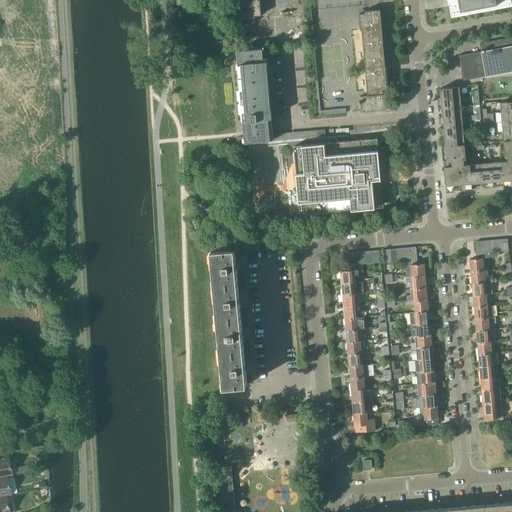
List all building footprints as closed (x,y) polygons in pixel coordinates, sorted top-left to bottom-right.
[(238,0),(240,18),(255,17),(255,15),(261,14),(259,0),(238,0)] [(511,5),(511,4),(511,0),(447,0),(451,17),(511,5)] [(380,9),(365,11),(365,13),(359,13),(360,29),(362,29),(368,95),(360,96),(360,100),(359,100),(359,102),(360,102),(361,111),(387,109),(385,93),(383,94),(382,88),(387,88),(380,9)] [(192,16),(178,17),(179,35),(193,34),(192,16)] [(481,51),(458,55),(463,80),(486,76),(511,70),(511,37),(480,43),(481,51)] [(245,136),(245,143),(246,142),(257,141),(271,140),(270,134),(270,132),(263,48),(237,50),(237,52),(241,51),(241,55),(238,56),(244,126),(247,126),(248,133),(248,134),(244,134),(245,136)] [(346,108),(338,108),(321,110),(318,81),(313,81),(317,115),(346,113),(346,108)] [(453,98),(461,97),(460,87),(453,88),(441,89),(442,99),(453,98)] [(461,107),(461,97),(453,98),(442,99),(442,108),(454,107),(461,107)] [(511,101),(507,102),(500,103),(501,113),(508,112),(511,111),(511,101)] [(462,116),(462,108),(461,107),(454,107),(442,108),(443,118),(455,117),(462,116)] [(511,111),(508,112),(501,113),(502,122),(509,122),(511,121),(511,111)] [(463,126),(462,116),(455,117),(443,118),(444,128),(456,127),(463,126)] [(511,121),(509,122),(502,122),(503,132),(510,131),(511,131),(511,121)] [(457,136),(464,136),(463,126),(456,127),(444,128),(445,137),(457,136)] [(511,131),(510,131),(503,132),(504,142),(511,141),(511,140),(511,131)] [(465,145),(464,136),(457,136),(445,137),(446,147),(458,146),(465,145)] [(383,193),(378,138),(369,139),(338,142),(328,143),(325,143),(322,143),(314,144),(294,146),(299,206),(300,215),(352,210),(356,210),(365,209),(384,207),(383,193)] [(511,140),(511,141),(504,142),(506,161),(502,161),(502,168),(504,181),(504,187),(511,186),(511,140)] [(458,146),(446,147),(447,160),(444,161),(447,192),(455,191),(454,185),(461,185),(461,191),(473,190),(472,184),(471,171),(470,164),(467,165),(465,145),(458,146)] [(492,169),(493,182),(504,181),(502,168),(502,161),(491,162),(492,169)] [(481,170),(482,183),(493,182),(492,169),(491,162),(481,163),(481,170)] [(472,184),(482,183),(481,170),(481,163),(470,164),(471,171),(472,184)] [(212,250),(215,284),(238,282),(237,270),(242,270),(242,265),(241,260),(236,260),(235,248),(212,250)] [(371,251),(372,262),(379,262),(378,250),(371,251)] [(471,271),(485,270),(484,258),(488,257),(487,252),(482,253),(476,253),(477,258),(470,259),(471,271)] [(412,276),(425,274),(424,263),(411,264),(412,276)] [(355,269),(355,264),(353,264),(347,265),(347,270),(341,270),(342,282),(355,281),(359,281),(359,276),(355,276),(354,269),(355,269)] [(486,281),(485,270),(471,271),(472,282),(486,281)] [(425,274),(412,276),(405,276),(405,282),(409,282),(409,288),(413,288),(426,287),(425,274)] [(362,280),(359,281),(355,281),(342,282),(343,295),(356,293),(359,293),(358,286),(362,285),(362,280)] [(486,288),(486,281),(472,282),(473,295),(487,293),(489,293),(489,288),(486,288)] [(239,294),(238,282),(215,284),(218,318),(241,316),(240,304),(245,304),(245,298),(244,293),(239,294)] [(383,291),(382,283),(375,284),(373,284),(374,292),(383,291)] [(427,299),(426,287),(413,288),(409,288),(407,288),(408,301),(414,301),(427,299)] [(358,305),(356,293),(343,295),(344,306),(358,305)] [(489,298),(489,293),(487,293),(473,295),(474,306),(488,305),(487,298),(489,298)] [(428,311),(427,299),(414,301),(415,312),(428,311)] [(362,304),(358,305),(344,306),(345,318),(359,317),(363,316),(362,304)] [(492,305),(488,305),(474,306),(475,318),(489,317),(493,317),(492,305)] [(429,323),(428,311),(415,312),(410,312),(411,325),(416,324),(429,323)] [(242,328),(241,316),(218,318),(221,352),(244,350),(243,338),(248,337),(248,333),(247,328),(242,328)] [(365,328),(363,316),(359,317),(345,318),(346,330),(360,329),(365,328)] [(495,317),(493,317),(489,317),(475,318),(476,330),(490,329),(489,323),(496,323),(495,317)] [(417,335),(430,334),(429,323),(416,324),(411,325),(412,336),(414,336),(417,335)] [(398,331),(397,325),(389,326),(390,338),(395,337),(394,331),(398,331)] [(361,340),(360,329),(346,330),(347,342),(361,340)] [(477,342),(491,341),(490,329),(476,330),(477,342)] [(418,347),(431,346),(430,334),(417,335),(414,336),(415,342),(411,342),(411,348),(418,347)] [(363,340),(361,340),(347,342),(348,353),(362,352),(368,352),(367,346),(364,347),(363,340)] [(492,353),(491,341),(477,342),(478,354),(492,353)] [(433,358),(431,346),(418,347),(411,348),(412,354),(416,354),(416,360),(419,360),(433,358)] [(245,362),(244,350),(221,352),(224,387),(247,385),(246,372),(251,371),(251,366),(250,362),(245,362)] [(369,357),(368,352),(362,352),(348,353),(349,366),(363,365),(362,358),(369,357)] [(493,364),(492,353),(478,354),(479,365),(493,364)] [(419,360),(416,360),(415,360),(416,371),(420,371),(434,370),(433,358),(419,360)] [(494,377),(493,364),(479,365),(480,378),(494,377)] [(364,376),(363,365),(349,366),(350,377),(364,376)] [(435,382),(434,370),(420,371),(416,371),(417,384),(421,383),(435,382)] [(365,388),(364,376),(350,377),(351,389),(365,388)] [(495,383),(494,377),(480,378),(482,390),(500,389),(502,388),(501,382),(495,383)] [(436,394),(435,382),(421,383),(417,384),(418,395),(422,395),(436,394)] [(366,395),(365,388),(351,389),(352,401),(366,400),(373,400),(372,394),(366,395)] [(501,400),(500,389),(496,389),(482,390),(483,402),(497,401),(501,400)] [(437,406),(436,394),(422,395),(418,395),(419,407),(423,407),(437,406)] [(373,404),(373,400),(366,400),(352,401),(353,413),(367,412),(371,412),(370,405),(373,404)] [(503,418),(501,400),(497,401),(483,402),(484,419),(498,418),(503,418)] [(438,424),(438,418),(437,406),(423,407),(419,407),(421,425),(425,425),(438,424)] [(368,418),(367,412),(353,413),(354,425),(355,425),(355,432),(375,430),(374,418),(368,418)] [(243,423),(242,414),(234,415),(235,428),(243,428),(243,425),(243,423)] [(0,476),(12,475),(8,456),(0,457),(0,476)] [(363,461),(364,470),(372,469),(371,460),(363,461)] [(231,468),(215,469),(218,511),(235,511),(231,468)] [(12,475),(0,476),(0,495),(11,494),(7,476),(12,475)] [(11,495),(11,494),(0,495),(0,511),(14,511),(13,505),(7,506),(5,496),(11,495)] [(485,505),(486,511),(511,511),(511,502),(502,503),(485,505)]
